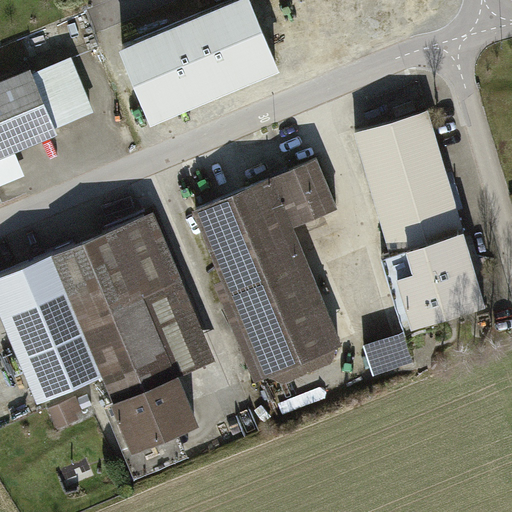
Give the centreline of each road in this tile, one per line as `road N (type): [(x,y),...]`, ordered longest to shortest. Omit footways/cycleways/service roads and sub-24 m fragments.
road 1 (unclassified): [(0,225),(451,37)]
road 2 (residential): [(451,37),(511,244)]
